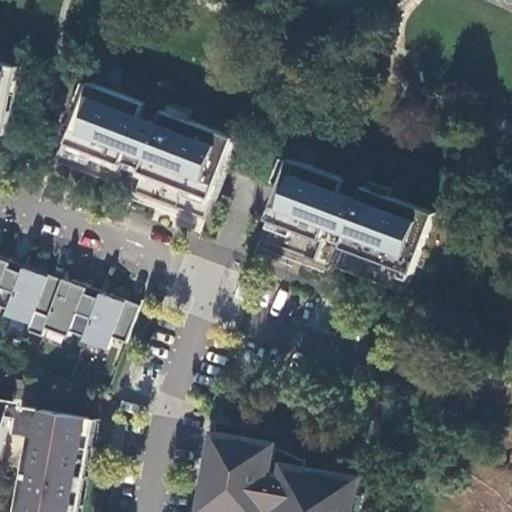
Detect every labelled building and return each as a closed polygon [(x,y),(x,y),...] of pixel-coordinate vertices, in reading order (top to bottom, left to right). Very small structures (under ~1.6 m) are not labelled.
[(0,130),(7,132),(19,64),(0,60),(0,130)] [(144,101),(89,79),(65,140),(121,164),(126,150),(144,156),(139,169),(210,197),(233,136),(162,109),(158,120),(139,113),(144,101)] [(344,180),(289,158),(265,219),(321,240),(326,229),(344,236),(340,248),(411,275),(434,214),(363,187),(358,198),(340,191),(344,180)] [(0,303),(9,306),(21,275),(7,270),(12,258),(0,254),(0,303)] [(27,264),(25,263),(21,275),(9,306),(7,311),(31,321),(35,309),(49,315),(63,277),(32,266),(32,268),(27,266),(27,264)] [(67,275),(64,274),(63,277),(49,315),(46,324),(70,333),(72,326),(87,331),(98,300),(85,295),(89,283),(73,277),(72,279),(67,277),(67,275)] [(104,288),(102,288),(98,300),(87,331),(85,336),(108,345),(112,334),(126,339),(140,302),(109,291),(108,292),(103,290),(104,288)] [(0,400),(0,449),(4,450),(12,403),(0,400)] [(38,435),(43,411),(36,410),(37,407),(23,405),(19,431),(38,435)] [(82,511),(99,418),(43,408),(43,411),(38,435),(24,511),(82,511)] [(278,442),(218,431),(204,509),(219,511),(265,511),(268,503),(280,505),(278,511),(355,511),(362,476),(304,466),(306,459),(289,456),(288,463),(275,461),(278,442)]
